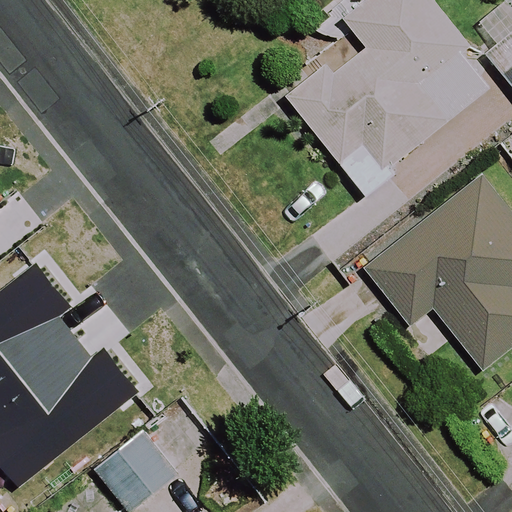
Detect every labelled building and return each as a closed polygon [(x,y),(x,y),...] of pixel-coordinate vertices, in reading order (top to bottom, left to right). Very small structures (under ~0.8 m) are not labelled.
[(372,0),(347,20),(361,38),(289,96),(368,197),(397,174),(392,168),(500,82),(434,0),(372,0)] [(511,38),(489,58),(511,85),(511,38)] [(511,211),(487,180),(371,274),(414,327),(436,310),(486,372),(511,350),(511,211)] [(0,306),(9,298),(0,286),(0,306)] [(68,403),(31,355),(0,379),(0,511),(11,511),(114,433),(83,392),(68,403)] [(132,511),(181,476),(150,435),(100,473),(129,511),(132,511)]
